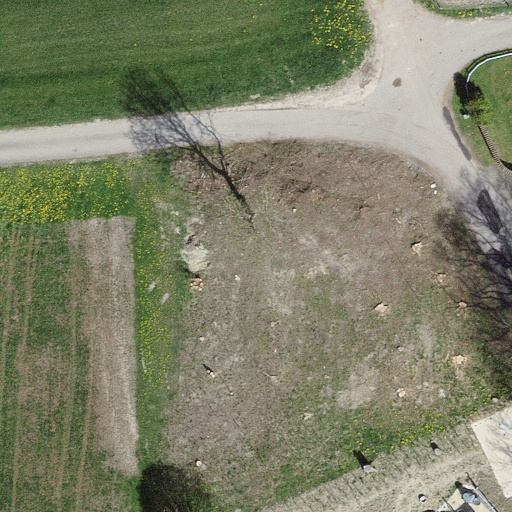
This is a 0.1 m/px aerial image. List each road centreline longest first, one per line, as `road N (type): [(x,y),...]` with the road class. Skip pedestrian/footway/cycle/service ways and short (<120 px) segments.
road 1 (tertiary): [(415,90),(266,140),(0,149)]
road 2 (tertiary): [(415,90),(511,276)]
